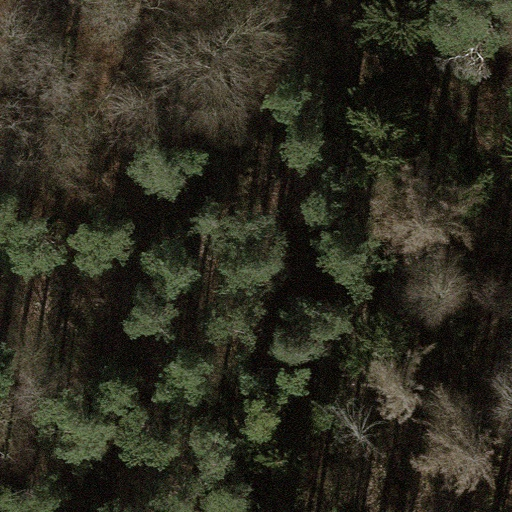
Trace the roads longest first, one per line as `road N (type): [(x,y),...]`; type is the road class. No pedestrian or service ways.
road 1 (track): [(346,0),(511,182)]
road 2 (track): [(374,31),(511,46)]
